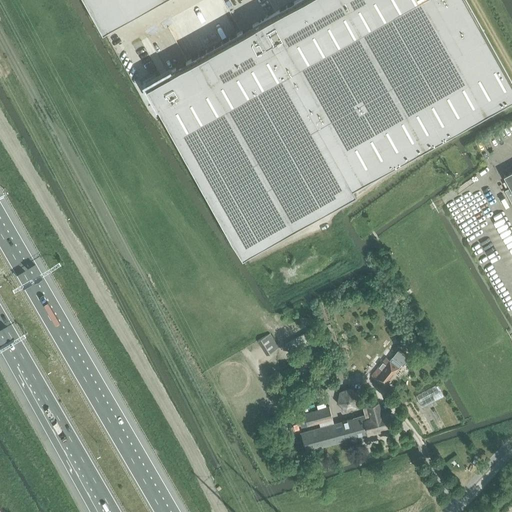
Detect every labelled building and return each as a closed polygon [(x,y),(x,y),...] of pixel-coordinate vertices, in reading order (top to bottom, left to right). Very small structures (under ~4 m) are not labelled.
[(86,0),(103,28),(153,0),(86,0)] [(154,78),(146,83),(158,106),(241,254),(356,190),(353,184),(511,94),(511,82),(466,0),(298,0),(173,70),(170,71),(169,70),(154,78)] [(511,170),(503,175),(510,188),(505,190),(511,204),(511,170)] [(291,354),(319,339),(314,329),(287,344),(291,354)] [(262,339),(259,341),(267,355),(271,352),(278,347),(270,334),(262,339)] [(399,367),(405,359),(395,353),(390,360),(386,357),(372,376),(385,385),(399,367)] [(438,384),(416,396),(423,407),(444,396),(438,384)] [(337,403),(346,411),(357,407),(360,394),(351,387),(339,391),(337,403)] [(305,413),(305,414),(298,415),(302,427),(308,426),(320,422),(321,427),(301,433),(306,451),(368,434),(371,433),(374,432),(381,430),(392,427),(388,412),(382,414),(378,401),(368,404),(368,406),(364,407),(366,414),(354,418),(335,423),(333,419),(330,406),(305,413)]
